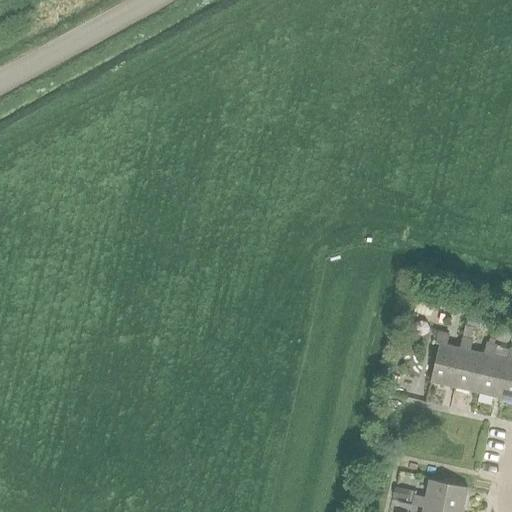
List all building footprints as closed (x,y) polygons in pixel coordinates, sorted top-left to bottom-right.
[(420,291),(417,302),(440,307),(443,296),(420,291)] [(469,319),(467,326),(478,328),(479,321),(469,319)] [(488,344),(497,346),(504,348),(508,331),(492,327),(488,344)] [(439,344),(431,382),(454,387),(463,348),(460,348),(447,345),(449,335),(439,332),(436,343),(439,344)] [(463,348),(454,387),(478,393),(487,354),(484,354),(471,351),(473,340),(462,338),(460,348),(463,348)] [(497,346),(488,344),(487,343),(484,354),(487,354),(478,393),(502,398),(511,360),(508,359),(495,356),(497,346)] [(511,360),(502,398),(511,400),(511,348),(510,348),(508,359),(511,360)] [(396,488),(394,497),(415,501),(414,506),(424,508),(425,505),(460,511),(462,511),(467,488),(430,480),(427,497),(416,495),(417,492),(396,488)]
